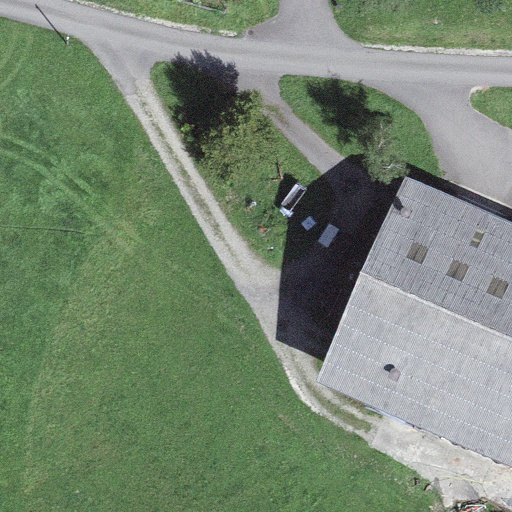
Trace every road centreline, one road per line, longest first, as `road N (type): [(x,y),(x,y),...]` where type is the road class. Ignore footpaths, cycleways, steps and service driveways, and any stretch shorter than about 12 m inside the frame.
road 1 (track): [(105,30),(317,418),(511,510)]
road 2 (unclassified): [(0,1),(151,42),(511,74)]
road 3 (track): [(511,180),(394,68)]
